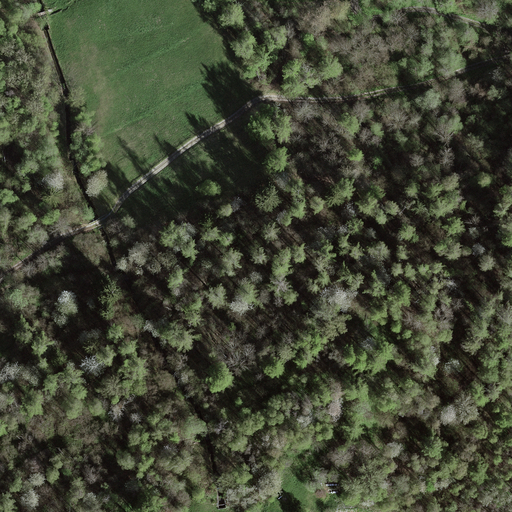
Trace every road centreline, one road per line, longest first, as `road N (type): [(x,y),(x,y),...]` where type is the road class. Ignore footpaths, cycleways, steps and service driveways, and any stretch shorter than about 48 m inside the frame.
road 1 (track): [(0,277),(107,219),(179,149),(256,101),(361,96),(511,58)]
road 2 (track): [(511,28),(360,0)]
